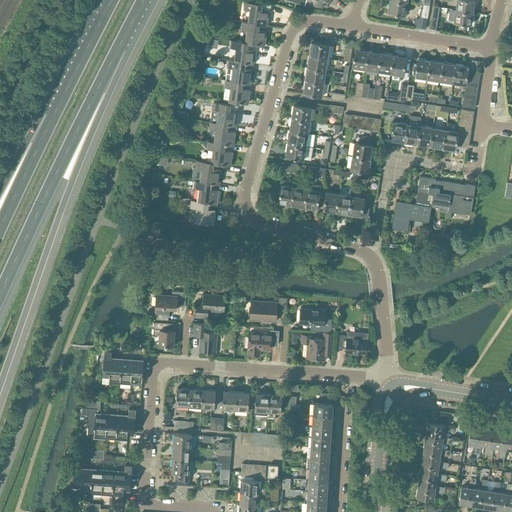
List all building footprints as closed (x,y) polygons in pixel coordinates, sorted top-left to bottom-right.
[(407,2),(395,0),(389,0),(388,12),(405,14),(407,2)] [(456,0),(455,9),(473,12),(474,0),(456,0)] [(248,22),(257,23),(267,25),(269,11),(259,10),(260,3),(245,1),(244,8),(250,9),(248,22)] [(429,5),(423,4),(421,16),(418,16),(418,19),(415,19),(414,27),(426,29),(429,5)] [(439,7),(433,6),(431,18),(430,29),(436,30),(439,7)] [(473,12),(455,9),(453,22),(471,25),(473,12)] [(248,22),(242,21),(241,28),(247,29),(245,42),(246,42),(265,45),(266,31),(257,29),(257,23),(248,22)] [(243,62),(253,63),(255,49),(245,48),(246,42),(245,42),(231,40),(230,47),(236,47),(234,60),(243,62)] [(309,55),(327,57),(329,44),(311,42),(309,55)] [(352,48),(345,47),(343,60),(350,61),(352,48)] [(368,50),(355,48),(352,66),(365,68),(368,50)] [(365,68),(377,70),(380,52),(368,50),(365,68)] [(377,70),(390,72),(393,54),(380,52),(377,70)] [(406,56),(393,54),(390,72),(403,74),(406,56)] [(325,70),(327,57),(309,55),(307,67),(325,70)] [(427,78),(430,60),(417,58),(414,76),(427,78)] [(243,62),(234,60),(228,60),(227,67),(225,80),(241,82),(251,83),(253,69),(243,68),(243,62)] [(443,62),(430,60),(427,78),(440,80),(443,62)] [(455,64),(443,62),(440,80),(452,82),(455,64)] [(467,76),(468,70),(468,66),(455,64),(452,82),(465,84),(466,82),(467,76)] [(323,83),(325,70),(307,67),(305,80),(323,83)] [(225,80),(225,86),(230,87),(229,100),(248,103),(250,89),(240,87),(241,82),(225,80)] [(323,83),(305,80),(303,93),(321,95),(323,83)] [(363,83),(361,96),(367,97),(369,84),(363,83)] [(405,97),(407,84),(401,83),(399,96),(398,101),(404,101),(405,97)] [(407,84),(405,97),(412,98),(414,85),(407,84)] [(373,98),(380,99),(382,86),(375,85),(373,98)] [(476,96),(477,90),(465,88),(464,94),(476,96)] [(331,99),(344,101),(345,94),(332,92),(331,99)] [(218,109),(217,122),(216,122),(226,124),(236,125),(238,111),(228,110),(229,103),(214,101),(213,108),(218,109)] [(384,101),(382,108),(409,112),(410,106),(410,105),(384,101)] [(291,117),(309,120),(311,107),(293,104),(291,117)] [(342,113),(343,106),(330,104),(329,111),(342,113)] [(350,114),(349,126),(355,127),(357,115),(350,114)] [(291,117),(289,130),(307,133),(309,120),(291,117)] [(216,129),(214,142),(223,143),(223,144),(233,145),(235,131),(225,130),(226,124),(216,122),(217,122),(211,121),(210,128),(216,129)] [(405,141),(407,123),(394,121),(392,139),(405,141)] [(460,121),(459,127),(471,129),(472,123),(460,121)] [(420,125),(407,123),(405,141),(417,143),(420,125)] [(417,143),(430,145),(433,127),(420,125),(417,143)] [(430,145),(442,147),(445,129),(433,127),(430,145)] [(458,131),(445,129),(442,147),(455,149),(456,145),(457,138),(458,133),(470,135),(471,129),(459,127),(458,131)] [(305,145),(307,133),(289,130),(287,142),(305,145)] [(352,156),(370,159),(372,145),(370,145),(371,137),(361,135),(359,143),(354,142),(352,156)] [(468,147),(469,140),(457,138),(456,145),(468,147)] [(322,148),(324,149),(324,148),(329,149),(330,141),(325,140),(325,143),(322,142),(322,148)] [(213,149),(211,162),(212,162),(230,165),(232,151),(222,150),(223,144),(223,143),(214,142),(208,141),(207,148),(213,149)] [(305,145),(287,142),(285,156),(303,159),(305,145)] [(370,159),(352,156),(350,169),(368,172),(370,159)] [(201,167),(200,180),(200,181),(209,182),(219,184),(221,170),(211,168),(212,162),(211,162),(197,160),(196,167),(201,167)] [(298,164),(284,161),(283,171),(296,173),(298,164)] [(310,166),(309,174),(324,176),(325,168),(310,166)] [(415,203),(431,206),(432,202),(449,205),(450,193),(439,191),(440,180),(435,179),(435,178),(420,176),(415,203)] [(208,188),(209,182),(200,181),(200,180),(194,180),(193,186),(199,187),(197,200),(206,202),(216,204),(218,190),(208,188)] [(447,218),(450,218),(451,211),(470,214),(475,184),(465,183),(465,184),(440,180),(439,191),(450,193),(449,205),(448,211),(447,218)] [(307,188),(304,207),(317,209),(320,185),(307,183),(307,188)] [(272,201),(291,205),(294,186),(281,184),(280,193),(273,192),(272,201)] [(307,188),(294,186),(291,205),(304,207),(307,188)] [(336,211),(338,193),(325,191),(323,209),(336,211)] [(336,211),(348,213),(351,195),(338,193),(336,211)] [(351,195),(348,213),(368,216),(369,207),(363,206),(364,197),(351,195)] [(205,208),(206,202),(197,200),(191,199),(190,206),(196,207),(194,221),(213,223),(215,210),(205,208)] [(415,203),(396,200),(391,228),(407,231),(409,220),(418,221),(418,220),(429,221),(431,206),(415,203)] [(157,293),(155,312),(169,313),(169,307),(177,308),(177,306),(185,306),(186,291),(172,290),(172,294),(157,293)] [(208,310),(224,311),(225,296),(204,294),(203,304),(196,303),(195,316),(207,317),(208,310)] [(278,296),(278,310),(286,311),(287,297),(278,296)] [(251,300),(250,320),(275,321),(277,301),(251,300)] [(300,308),(299,322),(315,323),(315,330),(330,331),(331,319),(324,318),(325,310),(300,308)] [(154,321),(153,335),(159,336),(159,344),(174,345),(175,330),(172,330),(172,322),(154,321)] [(194,323),(194,335),(201,336),(200,351),(215,352),(216,331),(207,331),(207,326),(214,327),(214,324),(207,324),(194,323)] [(249,332),(248,348),(248,354),(259,355),(259,349),(270,349),(271,344),(277,345),(278,331),(271,330),(271,333),(249,332)] [(336,334),(335,349),(342,350),(342,347),(346,348),(346,352),(366,354),(367,339),(368,339),(368,332),(346,331),(346,335),(336,334)] [(302,334),(302,342),(308,343),(307,358),(325,359),(326,345),(332,345),(332,333),(324,333),(324,339),(310,338),(311,335),(302,334)] [(104,349),(102,375),(109,376),(108,381),(120,382),(121,357),(111,357),(111,350),(104,349)] [(120,382),(130,382),(132,358),(121,357),(120,382)] [(141,383),(142,374),(143,374),(143,372),(142,372),(143,359),(132,358),(130,382),(141,383)] [(177,387),(176,405),(189,406),(190,388),(177,387)] [(189,406),(201,407),(203,389),(190,388),(189,406)] [(203,389),(201,407),(214,408),(215,390),(203,389)] [(235,409),(236,391),(223,390),(222,408),(235,409)] [(236,391),(235,409),(248,410),(249,392),(236,391)] [(254,410),(254,414),(267,415),(267,417),(267,418),(269,394),(256,393),(255,410),(254,410)] [(269,394),(267,418),(274,418),(275,412),(281,412),(282,395),(269,394)] [(94,436),(105,437),(106,413),(100,412),(100,400),(96,400),(96,402),(86,401),(86,407),(82,407),(81,414),(88,414),(87,435),(94,435),(94,436)] [(310,402),(310,413),(332,414),(332,403),(310,402)] [(117,413),(116,438),(127,438),(127,434),(134,434),(136,408),(128,407),(128,408),(128,414),(117,413)] [(105,437),(116,438),(117,413),(106,413),(105,437)] [(310,413),(309,424),(331,425),(332,414),(310,413)] [(442,437),(442,436),(443,431),(453,430),(454,426),(427,422),(426,434),(442,437)] [(309,424),(308,435),(330,436),(331,425),(309,424)] [(479,454),(481,444),(480,444),(483,427),(470,425),(468,442),(474,443),(474,453),(479,454)] [(495,429),(483,427),(480,444),(481,444),(486,445),(486,455),(492,456),(493,446),(495,429)] [(507,431),(495,429),(493,446),(498,447),(499,457),(504,458),(506,448),(505,448),(507,431)] [(174,433),(173,446),(191,447),(192,434),(174,433)] [(426,434),(424,447),(440,449),(441,443),(451,443),(452,438),(442,436),(442,437),(426,434)] [(308,435),(308,446),(330,447),(330,436),(308,435)] [(190,460),(191,447),(173,446),(172,458),(190,460)] [(308,446),(307,457),(329,458),(330,447),(308,446)] [(424,447),(422,459),(438,461),(439,456),(449,455),(450,450),(440,449),(424,447)] [(307,457),(306,468),(328,469),(329,458),(307,457)] [(172,458),(171,471),(176,472),(175,478),(188,479),(189,473),(190,460),(172,458)] [(422,459),(420,471),(437,474),(437,473),(437,468),(447,467),(448,462),(438,461),(422,459)] [(75,460),(73,486),(80,486),(80,491),(90,492),(92,470),(92,468),(82,467),(82,466),(82,461),(82,460),(75,460)] [(123,494),(124,489),(130,490),(132,464),(125,463),(124,470),(114,469),(112,493),(123,494)] [(268,477),(277,478),(278,465),(269,465),(268,477)] [(92,470),(90,492),(101,493),(103,470),(103,469),(92,468),(92,470)] [(306,468),(306,479),(328,481),(328,469),(306,468)] [(103,470),(101,493),(112,493),(114,469),(103,469),(103,470)] [(420,471),(418,483),(435,486),(435,485),(435,480),(446,480),(446,475),(437,473),(437,474),(420,471)] [(474,488),(476,478),(471,477),(467,487),(461,486),(459,502),(471,504),(474,488)] [(306,479),(305,490),(327,491),(328,481),(306,479)] [(471,504),(484,506),(486,490),(488,480),(483,479),(479,489),(474,488),(471,504)] [(241,492),(264,494),(265,488),(258,487),(259,481),(242,480),(241,492)] [(484,506),(496,508),(498,491),(499,491),(500,482),(495,481),(492,490),(486,490),(484,506)] [(418,483),(416,496),(433,499),(434,492),(444,492),(445,487),(435,485),(435,486),(418,483)] [(496,508),(508,510),(511,493),(511,488),(511,483),(508,483),(504,492),(499,491),(498,491),(496,508)] [(305,490),(304,501),(326,502),(327,491),(305,490)] [(241,492),(240,505),(257,506),(258,494),(264,494),(241,492)] [(304,501),(303,511),(306,511),(325,511),(326,502),(304,501)] [(90,503),(89,511),(99,511),(100,507),(96,507),(96,503),(90,503)]
